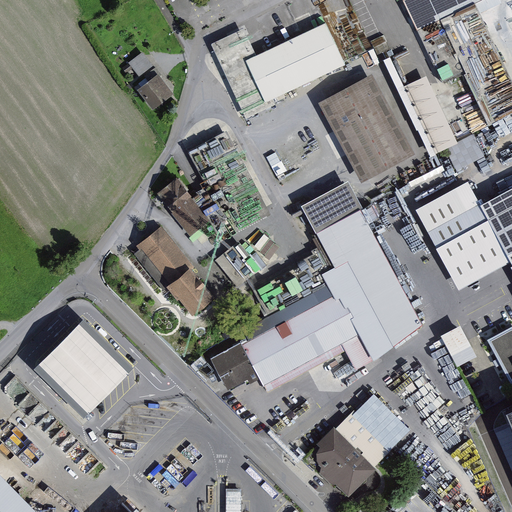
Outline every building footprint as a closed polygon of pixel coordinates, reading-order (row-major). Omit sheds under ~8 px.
[(404,0),(419,30),(483,0),(404,0)] [(326,23),(247,60),(267,103),(347,65),(326,23)] [(145,54),(131,64),(141,76),(154,66),(145,54)] [(158,68),(146,76),(150,81),(160,75),(162,73),(158,68)] [(150,81),(140,89),(154,108),(173,93),(160,75),(150,81)] [(373,75),(321,103),(364,182),(416,154),(373,75)] [(428,77),(407,87),(438,154),(459,144),(428,77)] [(180,178),(161,193),(175,211),(194,195),(180,178)] [(468,182),(417,210),(460,289),(509,262),(511,266),(511,189),(481,206),(468,182)] [(189,238),(213,218),(194,195),(175,211),(170,214),(189,238)] [(362,209),(318,234),(324,245),(337,267),(349,260),(395,346),(424,325),(362,209)] [(164,227),(139,248),(172,287),(193,269),(196,267),(164,227)] [(315,254),(299,262),(301,266),(253,291),(267,318),(313,295),(333,284),(326,273),(337,267),(324,245),(313,251),(315,254)] [(216,258),(239,285),(251,276),(228,248),(216,258)] [(172,287),(169,289),(178,299),(180,297),(193,314),(215,296),(193,269),(172,287)] [(378,359),(343,292),(318,305),(250,341),(244,344),(262,378),(266,385),(343,344),(347,351),(358,372),(378,359)] [(318,305),(313,295),(267,318),(263,330),(248,338),(250,341),(318,305)] [(457,363),(477,354),(463,322),(443,330),(457,363)] [(511,328),(490,340),(511,379),(511,328)] [(89,336),(46,383),(105,437),(149,390),(89,336)] [(262,378),(244,344),(216,359),(231,389),(248,380),(250,384),(262,378)] [(266,385),(269,392),(347,351),(343,344),(266,385)] [(411,429),(375,395),(358,412),(356,410),(337,430),(375,466),(411,429)] [(337,430),(335,429),(306,458),(336,488),(339,485),(349,494),(375,466),(337,430)] [(242,511),(243,490),(228,490),(228,511),(242,511)]
